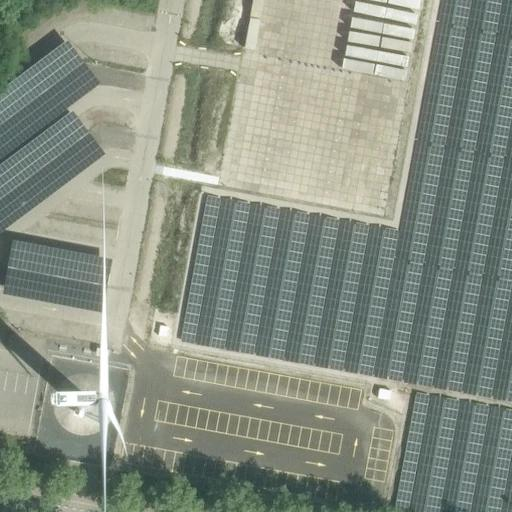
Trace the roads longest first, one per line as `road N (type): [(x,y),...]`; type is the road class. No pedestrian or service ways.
road 1 (unknown): [(384,0),(374,61),(352,78),(303,74),(170,29)]
road 2 (unknown): [(0,68),(75,14),(170,29)]
road 3 (unknown): [(5,231),(151,120)]
road 4 (unknown): [(0,145),(103,76),(160,78)]
road 5 (unknown): [(125,259),(102,293),(78,303),(0,294)]
road 6 (unknown): [(151,120),(125,259)]
road 7 (unknown): [(125,259),(5,231)]
